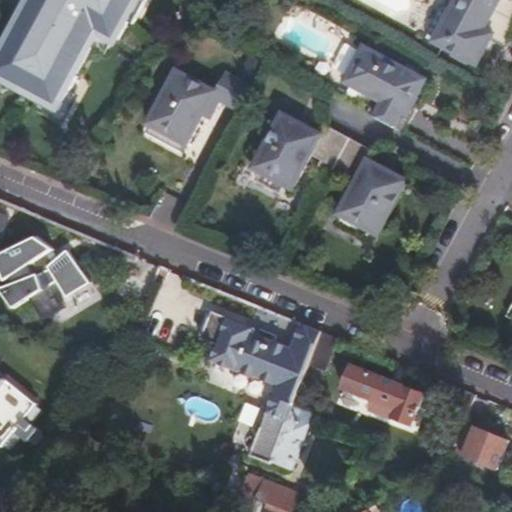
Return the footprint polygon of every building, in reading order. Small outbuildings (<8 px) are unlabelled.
[(34,110),(54,121),(120,0),(31,0),(10,40),(8,39),(1,52),(0,51),(0,91),(7,95),(9,89),(37,104),(34,110)] [(120,0),(54,121),(65,127),(82,95),(73,91),(93,49),(105,56),(115,39),(121,42),(131,24),(135,26),(149,0),(120,0)] [(498,14),(471,0),(467,0),(460,14),(450,10),(434,39),(484,64),(495,42),(498,37),(489,32),(498,14)] [(471,0),(498,14),(499,14),(506,0),(471,0)] [(511,0),(506,0),(499,14),(498,14),(511,21),(511,0)] [(511,21),(498,14),(489,32),(498,37),(495,42),(511,49),(511,21)] [(355,83),(358,85),(374,55),(371,54),(355,83)] [(437,89),(374,55),(358,85),(375,93),(369,105),(376,110),(372,117),(398,131),(409,137),(422,113),(414,108),(418,100),(427,104),(437,89)] [(226,104),(244,113),(258,87),(232,73),(219,94),(182,74),(155,123),(192,143),(218,96),(221,96),(226,104)] [(317,160),(333,130),(328,127),(322,138),(282,117),(254,171),(263,175),(258,184),(280,196),(285,187),(294,192),(309,162),(312,157),(317,160)] [(353,140),(333,130),(317,160),(322,163),(319,168),(334,175),(353,140)] [(374,152),(353,140),(334,175),(345,181),(348,176),(358,182),(335,225),(375,246),(408,184),(368,163),(374,152)] [(48,236),(0,254),(0,259),(10,285),(5,287),(14,309),(38,300),(44,316),(95,296),(77,249),(57,257),(48,236)] [(322,332),(300,323),(290,347),(251,331),(253,327),(212,310),(200,337),(215,344),(209,359),(236,371),(237,370),(274,386),(264,408),(259,406),(249,430),(255,432),(246,453),(267,462),(268,459),(288,468),(306,423),(297,419),(302,408),(293,405),(310,364),(322,332)] [(339,339),(322,332),(310,364),(327,370),(339,339)] [(0,433),(8,440),(9,439),(19,426),(28,433),(32,436),(43,422),(39,418),(31,412),(40,400),(42,398),(17,377),(15,379),(0,365),(0,433)] [(427,396),(352,365),(343,389),(375,402),(371,411),(413,429),(427,396)] [(49,407),(40,400),(31,412),(39,418),(49,407)] [(471,420),(459,451),(493,465),(506,434),(471,420)] [(19,426),(9,439),(18,445),(28,433),(19,426)] [(291,511),(295,511),(299,503),(301,497),(250,479),(238,511),(256,511),(261,501),(267,503),(274,506),(291,511)] [(424,492),(418,483),(386,502),(391,511),(424,492)] [(263,511),(267,503),(261,501),(256,511),(263,511)] [(389,511),(391,511),(386,502),(369,511),(389,511)] [(307,511),(315,509),(299,503),(295,511),(307,511)]
